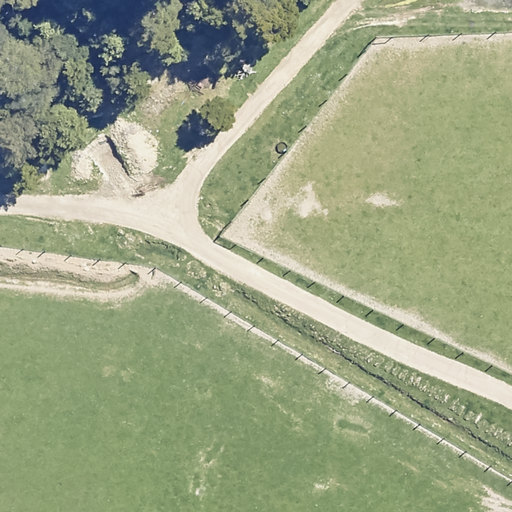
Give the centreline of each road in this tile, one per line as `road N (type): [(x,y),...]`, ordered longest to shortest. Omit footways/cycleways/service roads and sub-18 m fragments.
road 1 (track): [(511,399),(223,263),(160,200)]
road 2 (track): [(160,200),(214,147),(333,0)]
road 3 (track): [(160,200),(112,208),(0,194)]
